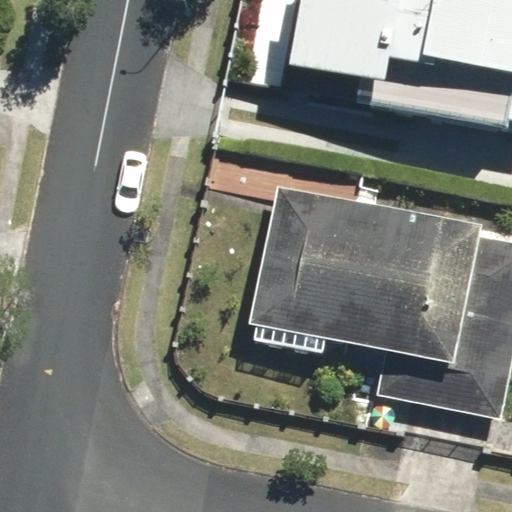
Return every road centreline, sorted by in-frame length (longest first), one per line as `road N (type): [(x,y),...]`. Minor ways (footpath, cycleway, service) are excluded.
road 1 (residential): [(125,0),(31,485)]
road 2 (residential): [(31,485),(171,511)]
